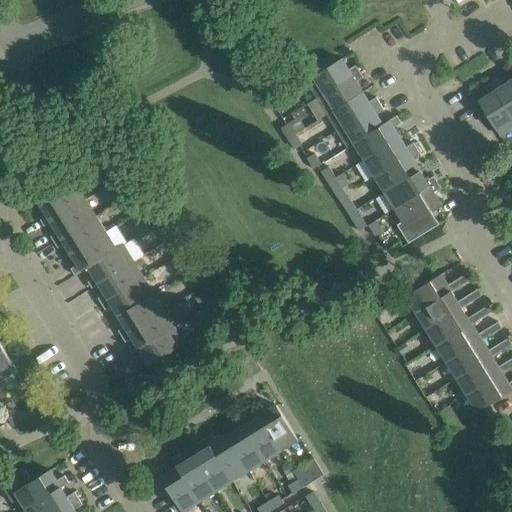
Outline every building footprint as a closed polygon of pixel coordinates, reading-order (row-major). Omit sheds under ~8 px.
[(306,80),(307,80),(317,97),(359,71),(356,65),(348,69),(341,58),(306,80)] [(317,97),(327,113),(362,91),(356,81),(363,77),(359,71),(317,97)] [(497,79),(491,82),(511,116),(511,80),(511,79),(501,86),(497,79)] [(500,135),(511,127),(511,116),(491,82),(485,86),(489,93),(478,100),(500,135)] [(362,91),(327,113),(337,129),(380,103),(376,97),(369,102),(362,91)] [(272,102),(279,112),(287,108),(280,97),(272,102)] [(380,103),(337,129),(348,147),(355,143),(389,120),(388,120),(382,124),(376,114),(383,109),(380,103)] [(396,116),(395,117),(389,120),(355,143),(365,159),(400,137),(393,127),(400,122),(396,116)] [(281,127),(287,138),(295,133),(289,123),(281,127)] [(302,144),(295,133),(287,138),(294,149),(302,144)] [(400,137),(365,159),(375,175),(417,149),(413,143),(406,147),(400,137)] [(375,175),(385,191),(420,169),(414,159),(421,155),(417,149),(375,175)] [(313,169),(321,164),(315,153),(307,158),(313,169)] [(106,156),(98,160),(105,172),(112,167),(106,156)] [(327,182),(335,177),(329,166),(321,171),(327,182)] [(385,191),(375,197),(386,213),(395,208),(437,181),(434,175),(427,180),(420,169),(385,191)] [(123,176),(119,178),(115,181),(122,192),(130,187),(123,176)] [(334,193),(335,192),(342,188),(335,177),(327,182),(334,193)] [(41,219),(45,225),(52,221),(87,199),(76,181),(41,203),(48,214),(41,219)] [(396,224),(408,243),(439,224),(430,210),(441,203),(434,192),(441,187),(437,181),(395,208),(403,220),(396,224)] [(131,201),(138,212),(146,207),(139,196),(131,201)] [(342,203),(349,214),(357,209),(350,198),(342,203)] [(54,241),(96,215),(87,199),(52,221),(58,231),(51,235),(54,241)] [(146,207),(138,212),(144,223),(152,218),(146,207)] [(355,225),(359,222),(363,220),(357,209),(349,214),(355,225)] [(72,253),(107,231),(96,215),(54,241),(58,247),(65,243),(72,253)] [(375,236),(378,234),(383,231),(376,220),(368,225),(375,236)] [(166,225),(160,230),(159,230),(165,241),(173,236),(166,225)] [(89,266),(117,247),(107,231),(72,253),(78,263),(71,268),(75,274),(83,270),(89,266)] [(180,247),(173,236),(165,241),(172,252),(180,247)] [(88,281),(92,287),(99,283),(134,261),(123,243),(117,247),(89,266),(95,276),(88,281)] [(179,263),(186,274),(194,269),(187,258),(179,263)] [(102,303),(144,277),(134,261),(99,283),(105,293),(98,297),(102,303)] [(194,269),(186,274),(192,284),(200,280),(194,269)] [(406,295),(416,312),(452,291),(472,278),(468,272),(448,284),(441,273),(406,295)] [(119,315),(154,293),(144,277),(102,303),(106,309),(113,305),(119,315)] [(416,312),(427,329),(462,307),(482,295),(478,288),(458,301),(452,291),(416,312)] [(122,336),(164,310),(154,293),(119,315),(126,325),(119,330),(122,336)] [(211,304),(204,293),(196,298),(203,309),(211,304)] [(211,304),(203,309),(209,319),(209,320),(217,315),(211,304)] [(437,345),(472,323),(492,311),(488,305),(468,317),(462,307),(427,329),(437,345)] [(139,347),(175,326),(164,310),(122,336),(126,342),(133,337),(139,347)] [(437,345),(447,361),(482,340),(502,327),(498,321),(478,333),(472,323),(437,345)] [(175,326),(139,347),(132,352),(136,358),(143,354),(150,365),(185,343),(175,326)] [(447,361),(457,378),(492,356),(511,343),(508,337),(488,350),(482,340),(447,361)] [(0,378),(16,369),(0,343),(0,378)] [(457,378),(467,394),(503,373),(511,366),(511,357),(499,366),(492,356),(457,378)] [(478,411),(479,411),(511,389),(511,380),(509,382),(503,373),(467,394),(478,411)] [(254,408),(258,415),(281,450),(298,439),(276,404),(265,411),(260,404),(254,408)] [(30,405),(19,411),(24,419),(34,413),(30,405)] [(450,405),(441,410),(454,432),(464,427),(463,426),(450,405)] [(13,426),(24,419),(19,411),(8,418),(13,426)] [(244,414),(238,418),(265,460),(281,450),(258,415),(249,421),(244,414)] [(237,429),(226,435),(248,470),(265,460),(238,418),(232,421),(237,429)] [(212,434),(206,438),(232,480),(248,470),(226,435),(216,441),(212,434)] [(204,449),(194,455),(216,490),(232,480),(206,438),(200,442),(204,449)] [(173,459),(177,466),(199,501),(216,490),(194,455),(184,462),(179,455),(173,459)] [(294,471),(299,478),(304,486),(325,474),(315,458),(294,471)] [(182,511),(199,501),(177,466),(167,472),(163,465),(156,469),(161,476),(182,511)] [(68,482),(64,476),(57,480),(50,469),(33,480),(25,468),(1,483),(13,501),(19,497),(26,508),(61,487),(68,482)] [(304,486),(299,478),(288,485),(293,493),(304,486)] [(26,508),(28,511),(55,511),(78,498),(74,492),(67,496),(61,487),(26,508)] [(313,490),(306,495),(311,503),(318,498),(313,490)] [(279,495),(268,502),(273,509),(284,503),(279,495)] [(82,504),(78,498),(55,511),(76,511),(75,508),(82,504)] [(259,511),(268,511),(273,509),(268,502),(257,508),(259,511)] [(313,508),(316,511),(327,511),(321,503),(313,508)]
